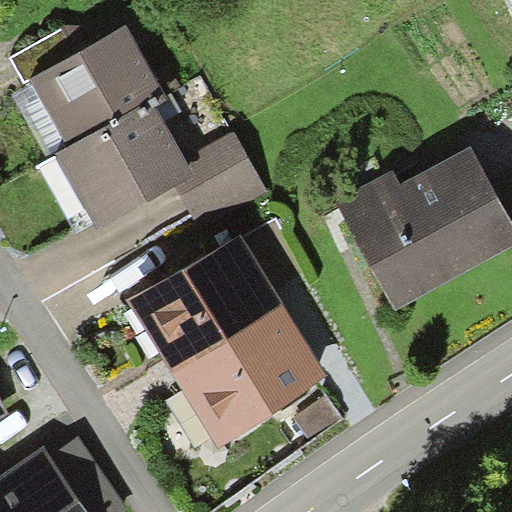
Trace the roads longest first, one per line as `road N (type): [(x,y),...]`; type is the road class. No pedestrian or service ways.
road 1 (residential): [(0,279),(153,511)]
road 2 (tertiary): [(309,511),(511,375)]
